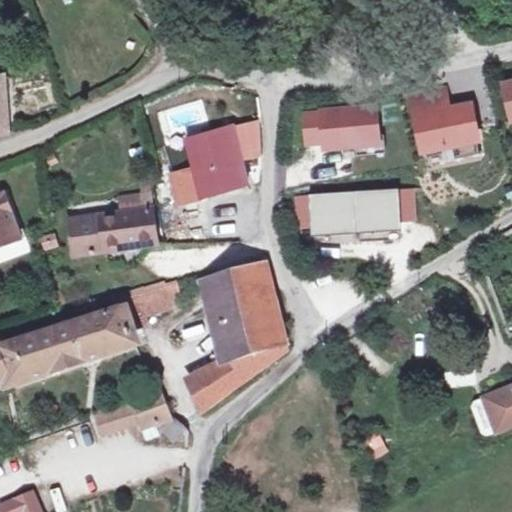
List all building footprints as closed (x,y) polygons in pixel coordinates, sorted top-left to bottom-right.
[(0,135),(9,133),(5,77),(0,77),(0,135)] [(511,78),(498,82),(509,126),(511,124),(511,78)] [(404,92),(420,158),(482,142),(471,99),(451,104),(445,82),(404,92)] [(147,108),(183,97),(180,88),(144,98),(147,108)] [(379,104),(302,109),(304,153),(382,148),(379,104)] [(249,186),(233,127),(197,139),(205,170),(197,173),(204,200),(249,186)] [(401,188),(403,221),(417,221),(415,187),(401,188)] [(401,234),(399,189),(299,193),(301,239),(401,234)] [(7,242),(21,237),(5,194),(0,196),(0,195),(0,239),(0,240),(7,242)] [(159,245),(154,207),(70,220),(75,257),(159,245)] [(23,239),(0,248),(0,261),(28,250),(23,239)] [(289,349),(267,261),(212,278),(234,363),(192,384),(192,392),(201,416),(288,353),(289,351),(289,349)] [(147,316),(184,304),(177,283),(122,301),(124,308),(131,330),(148,325),(147,316)] [(12,384),(135,343),(131,330),(124,308),(63,327),(2,346),(12,384)] [(0,341),(0,388),(12,384),(2,346),(0,341)] [(511,427),(511,387),(484,398),(475,402),(473,407),(483,434),(488,436),(511,427)] [(172,420),(161,393),(132,403),(140,424),(143,430),(158,425),(172,420)] [(132,403),(94,415),(102,437),(140,424),(132,403)] [(185,436),(179,428),(172,420),(158,425),(174,445),(185,436)] [(371,462),(389,452),(379,432),(360,441),(371,462)] [(43,511),(41,507),(34,492),(16,500),(21,511),(43,511)] [(21,511),(16,500),(2,507),(4,511),(21,511)]
